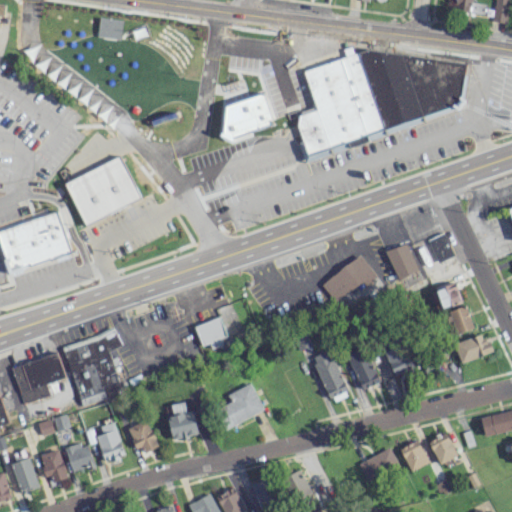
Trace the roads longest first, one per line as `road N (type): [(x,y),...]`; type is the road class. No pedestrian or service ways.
road 1 (primary): [(0,332),(511,154)]
road 2 (residential): [(511,381),(304,441),(149,473),(48,511)]
road 3 (tertiary): [(511,48),(145,0)]
road 4 (residential): [(437,180),(511,335)]
